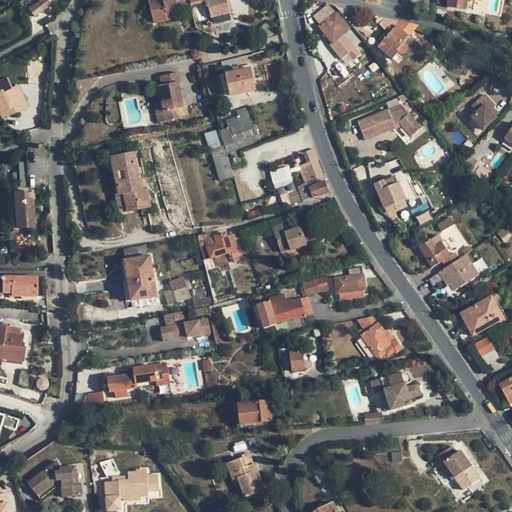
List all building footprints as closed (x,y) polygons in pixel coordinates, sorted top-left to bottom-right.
[(50,3),(47,0),(36,0),(27,7),(33,15),(50,3)] [(148,0),(154,22),(171,18),(169,10),(177,9),(176,6),(175,0),(148,0)] [(189,0),(190,2),(199,0),(204,0),(206,6),(208,6),(210,17),(228,13),(225,0),(189,0)] [(448,0),(447,7),(466,9),(467,0),(448,0)] [(342,60),(347,55),(351,52),(356,58),(360,55),(343,35),(350,30),(336,13),(334,15),(326,6),(313,17),(320,26),(318,28),(332,44),(330,46),(342,60)] [(154,22),(151,10),(145,11),(148,23),(154,22)] [(381,43),(377,47),(392,59),(398,53),(401,54),(402,54),(404,53),(405,53),(407,51),(407,50),(407,48),(407,46),(406,45),(405,44),(403,43),(419,26),(399,21),(384,18),(384,19),(380,18),(378,18),(377,19),(376,20),(376,21),(376,23),(377,24),(378,25),(379,25),(380,25),(387,32),(389,34),(381,43)] [(381,43),(389,34),(387,32),(379,41),(381,43)] [(351,52),(347,55),(353,61),(356,58),(351,52)] [(224,73),(229,96),(254,90),(249,68),(238,70),(232,72),(231,68),(233,67),(232,64),(231,59),(221,62),(224,73)] [(161,101),(165,121),(180,118),(178,109),(182,108),(179,90),(177,83),(180,82),(177,72),(160,76),(162,85),(158,86),(161,101)] [(224,97),(229,96),(224,73),(219,74),(224,97)] [(0,116),(1,120),(27,108),(17,86),(10,88),(6,78),(0,80),(0,116)] [(485,93),(479,99),(484,105),(490,99),(485,93)] [(477,112),(471,117),(483,131),(497,118),(490,111),(494,108),(496,106),(490,99),(484,105),(479,99),(472,105),(477,112)] [(157,123),(165,121),(161,101),(153,103),(157,123)] [(400,106),(388,110),(390,114),(403,109),(400,106)] [(178,109),(180,118),(188,116),(186,107),(182,108),(178,109)] [(238,117),(225,121),(227,128),(229,128),(234,144),(225,146),(226,150),(227,154),(255,144),(250,130),(253,129),(246,108),(236,111),(238,117)] [(494,108),(490,111),(496,117),(499,113),(494,108)] [(358,122),(362,134),(374,129),(377,136),(395,128),(394,126),(400,123),(412,137),(421,129),(403,109),(390,114),(388,110),(358,122)] [(229,128),(227,128),(220,130),(225,146),(234,144),(229,128)] [(362,134),(365,140),(377,136),(374,129),(362,134)] [(211,151),(212,154),(217,152),(226,150),(225,146),(220,130),(205,135),(209,151),(211,151)] [(217,158),(224,179),(233,177),(226,150),(217,152),(219,157),(217,158)] [(243,162),(239,150),(229,154),(233,165),(243,162)] [(325,176),(314,150),(304,154),(307,163),(298,167),(305,183),(297,188),(294,191),(287,194),(290,204),(312,197),(312,199),(329,192),(325,182),(325,179),(325,177),(325,176)] [(134,152),(110,157),(118,195),(123,194),(126,211),(150,207),(146,188),(141,189),(139,180),(134,152)] [(212,154),(219,180),(224,179),(217,158),(219,157),(217,152),(212,154)] [(289,166),(270,171),(273,184),(292,178),(289,166)] [(383,182),(375,185),(387,213),(406,206),(403,200),(405,200),(395,177),(383,182)] [(34,227),(32,192),(14,193),(16,228),(34,227)] [(126,211),(123,194),(118,195),(115,196),(118,213),(126,211)] [(158,213),(149,214),(152,230),(161,228),(158,213)] [(451,218),(437,225),(441,232),(455,225),(451,218)] [(281,225),(272,228),(281,254),(322,240),(316,222),(291,230),(284,233),(283,229),(281,225)] [(232,255),(241,252),(236,239),(229,242),(225,234),(211,239),(210,234),(198,236),(204,261),(231,252),(232,255)] [(438,235),(419,248),(432,268),(442,262),(446,268),(459,260),(455,253),(450,256),(442,243),(443,243),(443,242),(438,235)] [(246,250),(241,238),(236,239),(241,252),(246,250)] [(450,256),(455,253),(446,240),(443,242),(443,243),(442,243),(450,256)] [(122,251),(131,302),(157,297),(153,277),(152,277),(147,246),(122,251)] [(446,268),(439,273),(444,280),(448,287),(450,285),(454,292),(475,279),(468,267),(471,265),(465,256),(459,260),(446,268)] [(228,262),(217,266),(220,273),(231,269),(228,262)] [(468,267),(475,279),(478,277),(471,265),(468,267)] [(336,279),(338,293),(365,289),(362,268),(349,270),(350,277),(336,279)] [(439,273),(427,281),(431,288),(444,280),(439,273)] [(37,297),(37,277),(1,277),(1,293),(10,293),(10,297),(37,297)] [(325,277),(314,281),(317,293),(329,289),(327,283),(332,282),(331,277),(326,279),(325,277)] [(172,296),(166,298),(168,305),(190,298),(184,278),(169,283),(171,290),(170,290),(172,296)] [(314,281),(302,284),(306,296),(317,293),(314,281)] [(261,283),(253,286),(256,295),(265,292),(261,283)] [(204,304),(203,291),(193,292),(194,305),(204,304)] [(293,321),(306,317),(300,298),(292,301),(291,298),(286,300),(284,294),(269,299),(269,301),(253,306),(258,321),(261,320),(264,329),(277,325),(277,324),(293,319),(293,321)] [(308,296),(300,298),(306,317),(314,315),(308,296)] [(491,298),(461,315),(473,336),(503,319),(491,298)] [(182,312),(164,315),(166,328),(185,324),(182,312)] [(365,333),(378,323),(373,317),(356,320),(361,328),(365,333)] [(207,319),(185,324),(166,328),(160,329),(163,342),(187,337),(187,338),(210,333),(207,319)] [(360,336),(361,336),(377,359),(385,353),(387,356),(394,351),(396,353),(401,350),(394,340),(390,343),(383,334),(385,332),(383,330),(378,323),(365,333),(361,328),(357,332),(360,336)] [(0,358),(22,362),(24,348),(18,347),(20,336),(4,334),(5,326),(0,325),(0,358)] [(390,343),(394,340),(386,327),(383,330),(385,332),(383,334),(390,343)] [(487,336),(474,344),(482,357),(495,349),(487,336)] [(302,351),(289,353),(292,372),(305,370),(302,351)] [(212,370),(210,359),(202,361),(204,371),(212,370)] [(169,373),(167,363),(132,369),(133,374),(134,379),(129,380),(128,375),(107,378),(109,392),(114,391),(115,398),(128,396),(127,389),(136,388),(136,384),(155,381),(157,380),(156,375),(169,373)] [(385,392),(391,411),(411,404),(410,399),(416,397),(413,387),(407,388),(405,384),(410,383),(411,381),(409,374),(407,373),(403,374),(403,373),(403,372),(401,372),(400,372),(399,373),(399,374),(383,379),(382,378),(381,378),(380,379),(380,380),(381,381),(382,381),(385,392)] [(170,383),(169,373),(156,375),(157,380),(155,381),(156,385),(170,383)] [(511,378),(500,385),(510,404),(511,403),(511,378)] [(385,392),(382,381),(371,385),(374,396),(385,392)] [(96,393),(83,395),(80,412),(98,410),(96,393)] [(270,400),(238,404),(241,426),(272,421),(270,400)] [(381,412),(365,414),(365,424),(382,423),(381,412)] [(5,413),(2,423),(16,427),(19,418),(5,413)] [(455,478),(463,491),(480,480),(460,451),(456,453),(452,446),(438,455),(443,462),(441,463),(452,480),(455,478)] [(250,452),(242,455),(243,457),(246,467),(254,464),(250,452)] [(243,457),(227,464),(233,481),(238,479),(245,497),(257,493),(256,490),(263,488),(254,464),(246,467),(243,457)] [(27,483),(35,495),(50,484),(60,482),(62,498),(81,495),(79,484),(77,485),(75,467),(61,468),(56,461),(27,483)] [(105,482),(107,511),(120,510),(120,502),(120,498),(140,497),(148,496),(148,491),(159,491),(158,476),(147,476),(147,470),(136,471),(136,473),(127,473),(128,477),(128,481),(112,482),(105,482)] [(238,479),(233,481),(240,499),(245,497),(238,479)] [(337,511),(333,503),(313,511),(337,511)]
